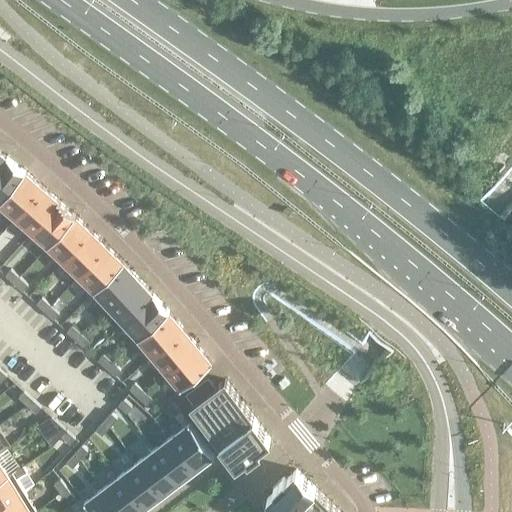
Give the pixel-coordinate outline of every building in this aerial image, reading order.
[(0,201),(26,171),(8,157),(0,167),(0,201)] [(0,204),(15,217),(43,186),(26,171),(0,201),(0,204)] [(31,232),(59,200),(43,186),(15,217),(31,232)] [(48,246),(76,215),(59,200),(31,232),(48,246)] [(63,261),(92,231),(76,215),(48,246),(63,261)] [(79,276),(108,246),(92,231),(63,261),(79,276)] [(124,262),(108,246),(79,276),(94,291),(124,262)] [(109,307),(139,279),(124,262),(94,291),(109,307)] [(14,283),(19,277),(11,269),(5,275),(14,283)] [(28,285),(19,277),(14,283),(23,290),(28,285)] [(123,323),(154,295),(139,279),(109,307),(123,323)] [(169,311),(154,295),(123,323),(138,339),(169,311)] [(50,305),(42,297),(37,303),(45,311),(50,305)] [(54,319),(59,313),(50,305),(45,311),(54,319)] [(184,329),(169,311),(138,339),(152,355),(184,329)] [(81,333),(72,325),(67,331),(75,339),(81,333)] [(166,372),(198,345),(184,329),(152,355),(166,372)] [(84,347),(89,341),(81,333),(75,339),(84,347)] [(180,389),(212,362),(198,345),(166,372),(180,389)] [(107,367),(112,362),(103,354),(98,359),(107,367)] [(121,369),(112,362),(107,367),(115,375),(121,369)] [(225,379),(215,386),(208,377),(185,394),(193,404),(191,405),(236,464),(246,457),(248,459),(260,450),(258,448),(270,439),(225,379)] [(143,390),(135,382),(129,388),(138,396),(143,390)] [(146,404),(152,398),(143,390),(138,396),(146,404)] [(32,399),(24,391),(18,397),(27,404),(32,399)] [(36,412),(41,406),(32,399),(27,404),(36,412)] [(132,407),(124,399),(118,405),(127,412),(132,407)] [(180,410),(173,402),(167,407),(173,416),(180,410)] [(109,426),(117,417),(111,412),(103,421),(109,426)] [(101,435),(109,426),(103,421),(96,429),(101,435)] [(66,430),(58,422),(52,428),(61,435),(66,430)] [(214,455),(189,422),(171,436),(196,469),(214,455)] [(75,438),(66,430),(61,435),(70,443),(75,438)] [(196,469),(171,436),(153,449),(179,482),(196,469)] [(79,459),(87,450),(81,445),(74,453),(79,459)] [(179,482),(153,449),(136,462),(161,495),(179,482)] [(72,467),(79,459),(74,453),(66,462),(72,467)] [(0,479),(8,474),(0,462),(0,479)] [(161,495),(136,462),(119,475),(144,508),(161,495)] [(339,511),(296,469),(286,479),(284,477),(273,488),(275,490),(266,499),(279,511),(339,511)] [(0,505),(20,494),(8,474),(0,479),(0,505)] [(138,511),(144,508),(119,475),(102,488),(120,511),(138,511)] [(61,493),(67,488),(60,479),(54,483),(61,493)] [(74,497),(67,488),(61,493),(68,502),(74,497)] [(120,511),(102,488),(84,502),(88,508),(91,511),(120,511)] [(31,511),(20,494),(0,505),(0,511),(31,511)]
